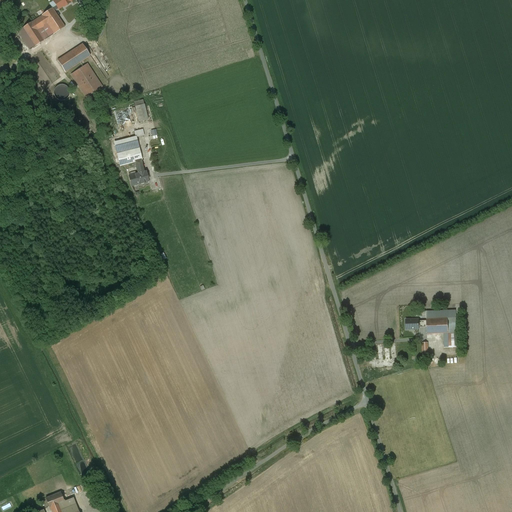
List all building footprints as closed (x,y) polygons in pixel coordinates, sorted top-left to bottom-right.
[(44,19),(55,12),(46,0),(36,0),(34,2),(39,11),(41,15),(42,14),(43,16),(44,19)] [(32,22),(18,31),(30,50),(65,27),(55,12),(44,19),(43,16),(32,22)] [(65,72),(90,56),(83,45),(57,61),(65,72)] [(50,81),(60,75),(43,50),(34,56),(50,81)] [(86,97),(102,87),(87,64),(71,75),(86,97)] [(6,66),(0,69),(0,77),(10,71),(6,66)] [(55,90),(54,91),(54,93),(54,94),(54,95),(55,97),(56,98),(57,99),(58,100),(60,100),(61,101),(62,101),(64,100),(65,100),(66,99),(68,98),(68,97),(69,96),(70,94),(70,93),(70,91),(69,90),(69,89),(68,88),(67,87),(65,86),(64,85),(63,85),(61,85),(60,85),(58,86),(57,86),(56,87),(55,89),(55,90)] [(134,103),(139,122),(148,120),(143,101),(134,103)] [(134,132),(136,138),(144,136),(143,130),(134,132)] [(141,161),(142,160),(136,138),(115,143),(120,166),(136,162),(141,161)] [(139,173),(129,176),(131,186),(149,182),(146,171),(144,172),(139,173)] [(427,327),(427,334),(444,334),(444,347),(457,346),(456,308),(426,310),(426,321),(427,327)] [(427,327),(426,321),(419,321),(419,319),(406,320),(406,330),(419,329),(419,328),(427,327)] [(50,507),(52,511),(62,511),(59,504),(64,502),(61,492),(46,498),(50,508),(50,507)]
